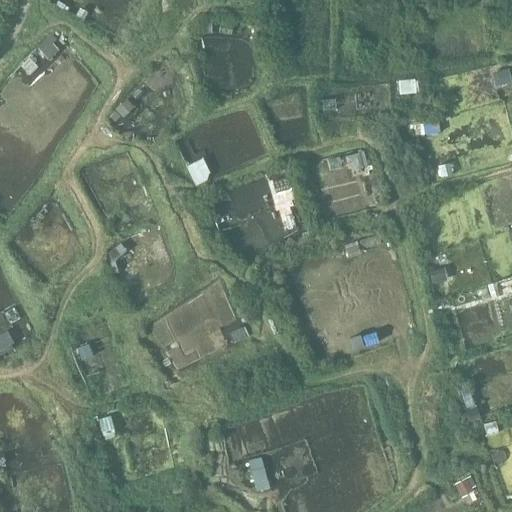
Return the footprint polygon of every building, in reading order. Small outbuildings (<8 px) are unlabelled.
[(209,24),(199,24),(199,35),(209,35),(209,24)] [(51,45),(41,54),(47,61),(57,51),(51,45)] [(507,71),(495,73),(498,86),(510,83),(507,71)] [(413,81),(397,83),(398,96),(415,95),(413,81)] [(123,102),(114,110),(119,117),(129,109),(123,102)] [(185,167),(195,187),(205,182),(208,174),(201,160),(185,167)] [(285,178),(271,182),(274,193),(288,189),(285,178)] [(439,270),(428,273),(431,284),(442,281),(439,270)] [(240,329),(229,334),(233,344),(245,339),(240,329)] [(2,334),(0,335),(0,356),(11,350),(2,334)] [(358,336),(347,340),(351,351),(362,348),(358,336)] [(86,346),(75,350),(80,362),(91,357),(86,346)] [(475,406),(464,410),(467,422),(479,419),(475,406)] [(109,418),(98,421),(101,433),(112,430),(109,418)] [(495,423),(482,426),(485,438),(497,435),(495,423)] [(266,481),(264,469),(262,459),(249,462),(251,472),(253,484),(255,492),(267,489),(266,481)] [(456,479),(462,491),(474,485),(468,473),(456,479)]
